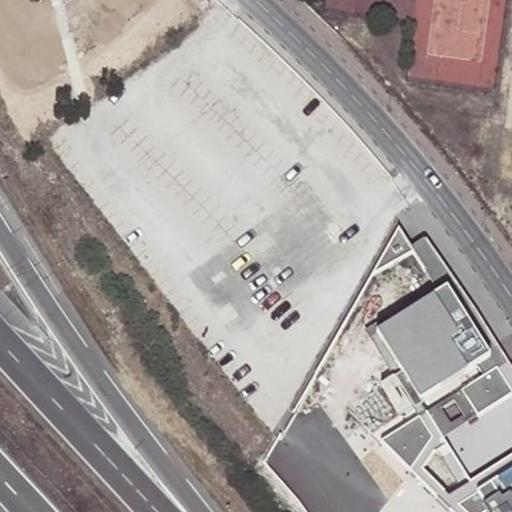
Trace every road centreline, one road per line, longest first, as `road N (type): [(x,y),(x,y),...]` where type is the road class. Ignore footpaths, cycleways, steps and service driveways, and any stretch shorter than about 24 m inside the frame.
road 1 (tertiary): [(253,0),(412,173),(511,310)]
road 2 (motorway): [(197,511),(0,233)]
road 3 (unknown): [(153,77),(116,101),(109,126),(116,155),(152,220),(228,323)]
road 4 (unknown): [(153,77),(299,264)]
road 5 (motorway): [(154,511),(0,339)]
